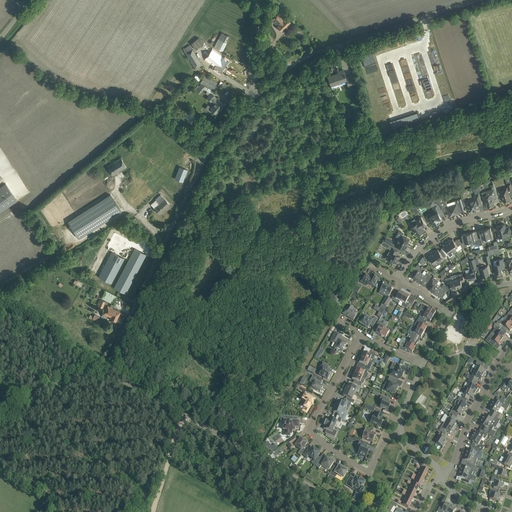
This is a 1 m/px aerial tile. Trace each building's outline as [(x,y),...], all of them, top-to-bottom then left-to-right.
[(271,19),(278,26),(277,26),(282,31),(285,29),(285,28),(291,23),(286,18),(285,19),(278,12),(271,19)] [(230,36),(225,34),(222,32),(214,47),(222,51),(230,36)] [(260,45),(266,50),(275,40),(269,35),(260,45)] [(198,39),(193,44),(200,51),(205,46),(198,39)] [(196,70),(203,66),(190,45),(183,49),(196,70)] [(229,60),(225,57),(224,57),(223,57),(212,49),(205,59),(215,66),(214,67),(220,72),(229,60)] [(354,84),(353,81),(352,76),(346,78),(345,76),(345,74),(344,74),(342,69),(337,71),(338,74),(334,75),(334,74),(328,76),(331,86),(346,80),(348,86),(354,84)] [(419,82),(431,79),(429,74),(418,77),(419,82)] [(213,90),(217,83),(204,76),(200,83),(213,90)] [(209,88),(207,87),(200,84),(199,86),(198,85),(194,89),(195,90),(199,94),(202,89),(203,89),(206,90),(207,91),(205,93),(208,95),(211,92),(213,91),(209,88)] [(208,104),(205,108),(210,112),(212,110),(216,113),(220,110),(219,109),(224,104),(220,101),(218,99),(218,100),(215,97),(211,93),(210,94),(207,98),(211,101),(212,101),(215,103),(211,107),(208,104)] [(186,113),(181,118),(187,124),(191,119),(193,120),(195,118),(188,112),(186,114),(186,113)] [(417,112),(390,121),(393,130),(398,128),(397,127),(419,120),(420,119),(417,112)] [(154,132),(148,140),(158,147),(167,134),(160,129),(157,134),(154,132)] [(150,157),(140,157),(140,160),(137,160),(137,168),(141,169),(141,164),(150,164),(150,157)] [(112,175),(126,167),(121,158),(107,166),(112,175)] [(179,167),(175,179),(183,182),(187,170),(179,167)] [(6,184),(0,187),(0,212),(17,201),(6,184)] [(471,200),(465,202),(467,207),(468,207),(470,211),(473,210),(473,211),(476,210),(476,209),(479,208),(478,206),(482,204),(479,194),(478,194),(477,191),(476,186),(468,188),(470,192),(474,191),(475,195),(474,195),(475,200),(471,201),(471,200)] [(504,202),(511,200),(506,187),(503,188),(504,191),(501,192),(504,202)] [(492,197),(496,195),(494,189),(482,193),(486,204),(487,203),(488,207),(494,205),(492,197)] [(110,194),(68,221),(79,238),(121,211),(110,194)] [(161,195),(155,199),(156,200),(151,204),(159,214),(170,204),(161,195)] [(444,197),(437,199),(441,206),(446,205),(447,203),(444,197)] [(448,206),(446,207),(449,216),(460,213),(459,212),(460,212),(462,212),(463,211),(464,210),(461,198),(455,200),(455,201),(447,203),(448,206)] [(442,211),(439,205),(438,204),(432,206),(435,211),(426,216),(428,220),(431,218),(434,224),(440,221),(439,219),(441,218),(438,213),(442,211)] [(68,206),(63,210),(66,214),(71,211),(68,206)] [(58,209),(45,217),(48,221),(61,213),(58,209)] [(427,225),(422,218),(421,216),(415,220),(417,222),(411,227),(417,235),(425,230),(423,228),(427,225)] [(511,234),(509,226),(505,227),(505,224),(496,226),(499,237),(507,235),(511,234)] [(485,229),(487,238),(490,237),(490,240),(493,240),(490,228),(485,229)] [(480,236),(477,236),(479,245),(482,245),(482,242),(487,241),(487,238),(485,229),(479,230),(480,236)] [(473,232),(467,233),(469,242),(470,245),(476,244),(476,246),(479,245),(477,236),(474,237),(473,232)] [(406,246),(407,244),(410,239),(402,235),(400,238),(399,238),(395,245),(405,250),(407,246),(406,246)] [(114,287),(125,293),(152,243),(141,237),(114,287)] [(449,240),(447,241),(455,253),(462,248),(458,239),(454,241),(453,239),(450,241),(449,240)] [(444,246),(441,248),(446,255),(447,256),(448,255),(450,258),(454,255),(453,254),(455,253),(447,241),(445,243),(446,244),(443,246),(444,246)] [(490,250),(498,248),(497,241),(493,242),(494,245),(489,246),(490,250)] [(392,246),(385,258),(389,260),(395,264),(400,256),(396,254),(396,253),(397,253),(399,250),(392,246)] [(446,255),(441,248),(438,250),(438,249),(435,251),(434,250),(433,252),(441,263),(443,261),(441,259),(446,255)] [(112,252),(98,277),(106,281),(111,283),(124,258),(112,252)] [(433,268),(441,263),(433,252),(431,253),(431,254),(429,256),(433,262),(431,264),(433,268)] [(505,268),(504,263),(503,259),(499,259),(499,260),(496,260),(497,264),(494,264),(495,274),(502,273),(501,268),(505,268)] [(484,264),(477,266),(479,274),(481,273),(482,277),(490,275),(487,266),(484,267),(484,264)] [(413,279),(416,281),(422,273),(420,271),(422,269),(417,265),(412,271),(415,273),(413,277),(414,278),(413,279)] [(477,279),(474,270),(470,271),(470,272),(466,273),(467,275),(468,281),(473,279),(473,280),(477,279)] [(422,273),(416,281),(420,283),(420,282),(422,283),(424,280),(427,282),(432,276),(427,272),(425,275),(422,273)] [(457,278),(454,279),(457,288),(461,287),(461,286),(462,286),(461,282),(464,281),(462,273),(456,275),(457,278)] [(378,280),(378,279),(371,275),(370,277),(365,274),(360,282),(367,286),(368,284),(376,289),(380,282),(378,280)] [(454,289),(457,288),(454,279),(452,280),(451,276),(445,278),(447,286),(450,285),(452,289),(453,289),(454,289)] [(430,291),(434,293),(439,285),(441,282),(433,277),(429,283),(432,285),(430,289),(431,290),(430,291)] [(384,283),(382,287),(380,290),(389,295),(394,288),(384,283)] [(439,285),(434,293),(437,295),(437,294),(439,295),(441,292),(445,294),(448,289),(447,286),(443,284),(441,286),(439,285)] [(341,306),(336,290),(328,293),(334,308),(341,306)] [(116,296),(112,294),(105,291),(102,298),(112,304),(116,296)] [(397,296),(394,294),(391,300),(396,303),(398,301),(400,302),(404,294),(400,292),(397,296)] [(409,297),(404,294),(400,302),(403,303),(402,306),(406,309),(410,304),(411,302),(408,300),(409,297)] [(381,305),(386,308),(391,300),(386,297),(381,305)] [(347,305),(345,310),(342,314),(346,316),(347,315),(349,317),(348,317),(353,320),(358,313),(354,311),(355,309),(347,305)] [(419,309),(425,313),(433,317),(435,312),(428,308),(422,305),(419,309)] [(104,313),(104,314),(107,315),(111,317),(110,319),(116,322),(120,312),(112,309),(112,308),(108,306),(105,312),(104,313)] [(376,306),(374,309),(379,313),(382,314),(384,311),(376,306)] [(418,319),(425,323),(427,320),(430,322),(433,317),(425,313),(424,315),(421,314),(418,319)] [(368,319),(364,316),(361,315),(359,318),(362,319),(359,324),(368,329),(369,326),(372,328),(377,319),(374,318),(372,317),(371,317),(369,318),(368,319)] [(416,328),(424,333),(426,328),(424,326),(425,323),(418,319),(415,324),(418,326),(416,328)] [(375,333),(380,336),(384,329),(388,323),(387,322),(385,322),(384,323),(383,323),(383,324),(378,321),(374,329),(377,330),(375,333)] [(497,326),(506,332),(508,329),(510,331),(511,328),(511,325),(506,321),(504,323),(502,322),(501,321),(499,323),(498,322),(496,325),(497,326)] [(497,326),(492,333),(502,341),(506,336),(504,334),(506,332),(497,326)] [(409,335),(416,339),(418,336),(421,337),(424,333),(416,328),(414,327),(411,332),(409,330),(407,334),(409,335)] [(384,329),(380,336),(385,339),(388,334),(391,336),(394,331),(389,328),(387,330),(384,329)] [(335,332),(331,340),(337,343),(334,349),(336,350),(336,351),(339,353),(340,351),(342,353),(347,343),(343,341),(337,337),(339,334),(335,332)] [(502,341),(492,333),(486,341),(494,347),(496,344),(499,345),(502,341)] [(403,337),(401,340),(415,348),(417,343),(415,342),(416,339),(409,335),(407,339),(403,337)] [(412,353),(415,348),(401,340),(399,344),(400,344),(399,346),(400,346),(398,350),(409,354),(408,353),(409,351),(412,353)] [(363,353),(361,358),(369,361),(373,363),(374,361),(373,359),(376,352),(370,350),(370,352),(368,351),(366,354),(363,353)] [(368,363),(369,361),(361,358),(359,363),(370,367),(371,365),(368,363)] [(474,365),(471,370),(484,376),(485,374),(484,374),(486,371),(482,369),(484,364),(478,361),(475,366),(474,365)] [(331,367),(326,365),(322,363),(319,368),(322,369),(319,375),(327,379),(331,372),(329,370),(331,367)] [(390,375),(400,379),(402,375),(403,375),(404,373),(403,372),(405,368),(401,366),(399,365),(397,364),(394,371),(392,370),(390,375)] [(354,374),(362,378),(366,379),(368,375),(367,374),(368,371),(363,368),(361,371),(356,369),(354,374)] [(470,376),(469,380),(476,383),(478,380),(481,381),(482,378),(483,379),(484,376),(471,370),(470,372),(474,374),(473,377),(470,376)] [(354,384),(359,386),(360,383),(361,380),(362,378),(354,374),(352,379),(355,381),(354,384)] [(323,381),(318,379),(313,376),(310,382),(314,384),(312,387),(320,392),(323,387),(320,386),(323,381)] [(397,380),(393,378),(389,377),(387,383),(389,384),(386,391),(394,395),(398,386),(393,384),(393,383),(396,384),(397,380)] [(463,388),(477,394),(478,392),(477,392),(478,389),(475,387),(476,383),(469,380),(467,383),(470,385),(468,388),(465,386),(463,388)] [(511,390),(511,381),(509,386),(506,383),(502,389),(505,392),(506,390),(508,391),(510,389),(511,390)] [(359,386),(354,384),(353,383),(351,387),(348,385),(347,386),(346,386),(344,390),(354,394),(355,392),(358,393),(360,388),(363,389),(363,388),(359,386)] [(312,393),(301,387),(300,386),(298,390),(305,394),(302,399),(306,402),(303,407),(304,408),(302,411),(306,414),(311,405),(312,405),(315,400),(309,397),(312,393)] [(462,398),(467,400),(468,401),(470,398),(473,399),(475,396),(476,396),(477,394),(463,388),(461,393),(463,394),(462,398)] [(345,401),(351,403),(353,404),(355,401),(352,400),(354,394),(344,390),(342,394),(344,395),(343,396),(347,398),(345,401)] [(391,404),(389,403),(388,403),(389,400),(381,396),(379,403),(381,404),(380,408),(388,411),(391,404)] [(457,407),(465,411),(466,409),(465,408),(467,406),(464,404),(467,400),(460,397),(457,401),(456,401),(455,404),(455,405),(457,407)] [(334,407),(344,411),(346,407),(349,409),(351,403),(345,401),(342,399),(340,402),(338,401),(337,405),(335,404),(334,407)] [(493,402),(491,405),(500,410),(502,408),(507,411),(510,405),(502,400),(500,403),(495,400),(494,403),(493,402)] [(375,409),(366,405),(364,409),(373,413),(375,409)] [(499,413),(500,410),(491,405),(490,407),(490,408),(489,410),(493,412),(491,415),(498,419),(501,414),(499,413)] [(334,417),(342,420),(344,421),(346,415),(343,414),(344,411),(334,407),(333,409),(335,409),(333,413),(336,414),(334,417)] [(463,414),(465,411),(457,407),(456,409),(453,408),(449,414),(456,418),(458,414),(461,416),(462,414),(463,414)] [(383,420),(381,419),(383,416),(376,413),(374,416),(373,416),(372,419),(370,423),(373,425),(373,424),(380,427),(383,420)] [(444,423),(446,424),(454,429),(456,427),(455,426),(456,424),(454,422),(456,418),(449,414),(447,413),(446,414),(447,416),(448,417),(444,423)] [(483,418),(482,420),(494,428),(495,428),(500,421),(491,415),(489,418),(486,416),(484,418),(483,418)] [(299,422),(298,422),(292,422),(293,417),(281,416),(280,420),(284,420),(284,426),(285,427),(284,435),(290,436),(290,433),(292,433),(292,431),(294,431),(294,428),(299,428),(299,422)] [(325,423),(334,427),(335,424),(340,426),(342,420),(334,417),(332,416),(331,419),(328,418),(327,421),(326,421),(325,423)] [(494,428),(482,420),(480,423),(481,423),(480,425),(483,427),(482,430),(489,435),(494,428)] [(333,430),(334,427),(325,423),(324,426),(325,426),(324,429),(326,430),(325,433),(335,438),(337,432),(333,430)] [(453,432),(454,429),(446,424),(445,427),(442,426),(439,431),(445,434),(447,432),(450,434),(452,431),(453,432)] [(472,435),(481,441),(483,438),(485,439),(488,434),(480,429),(478,432),(476,431),(475,434),(474,433),(472,435)] [(376,435),(374,434),(365,430),(362,438),(373,442),(376,435)] [(443,447),(447,441),(444,439),(446,437),(440,433),(437,438),(439,440),(436,443),(443,447)] [(479,444),(481,441),(472,435),(471,438),(472,438),(471,441),(473,442),(471,446),(479,450),(481,445),(479,444)] [(301,438),(300,439),(298,442),(296,441),(294,438),(286,443),(291,450),(294,447),(295,446),(301,451),(307,443),(306,443),(307,442),(303,439),(303,440),(301,438)] [(266,444),(264,447),(268,449),(273,452),(278,448),(275,444),(272,447),(268,442),(266,444)] [(366,458),(369,450),(366,449),(368,445),(360,442),(357,448),(360,449),(358,454),(366,458)] [(480,451),(479,450),(471,446),(470,450),(468,449),(466,453),(465,454),(478,459),(480,451)] [(314,460),(320,453),(319,452),(316,450),(312,447),(311,450),(307,447),(302,454),(307,458),(309,456),(314,460)] [(279,450),(273,454),(275,458),(282,453),(280,450),(279,450)] [(511,458),(511,454),(509,453),(507,452),(503,458),(502,457),(499,462),(502,463),(502,464),(510,468),(511,464),(511,458),(511,459),(511,458)] [(478,459),(465,454),(465,456),(466,456),(464,460),(468,461),(467,464),(470,465),(475,467),(476,464),(478,459)] [(329,460),(326,458),(324,461),(322,460),(323,460),(320,458),(314,465),(319,469),(321,466),(329,470),(333,463),(332,462),(332,461),(330,460),(329,460)] [(478,468),(475,467),(467,464),(466,467),(462,466),(461,470),(460,470),(459,471),(472,476),(473,472),(476,473),(478,473),(479,469),(478,468)] [(418,473),(425,476),(427,473),(426,473),(427,470),(417,465),(416,468),(420,469),(418,473)] [(334,467),(332,471),(329,475),(335,479),(337,475),(343,479),(348,471),(344,469),(344,467),(342,466),(340,467),(339,466),(337,468),(334,467)] [(506,469),(502,467),(499,466),(497,471),(499,472),(498,476),(507,479),(508,477),(507,476),(508,473),(505,472),(506,469)] [(469,484),(472,476),(459,471),(459,473),(460,473),(458,477),(462,478),(461,481),(469,484)] [(424,479),(425,476),(418,473),(417,476),(413,474),(412,476),(422,481),(423,479),(424,479)] [(354,479),(350,477),(346,485),(349,487),(352,489),(357,491),(356,492),(360,495),(360,494),(364,488),(362,486),(365,481),(359,477),(359,478),(355,476),(354,479)] [(422,481),(412,476),(411,479),(414,480),(413,484),(418,486),(420,487),(422,484),(421,483),(422,481)] [(502,481),(498,479),(492,477),(491,482),(495,483),(494,487),(503,491),(504,488),(503,488),(504,485),(501,484),(502,481)] [(409,488),(416,492),(418,489),(417,488),(418,486),(413,484),(408,481),(407,483),(411,485),(409,488)] [(403,492),(413,497),(414,495),(415,495),(416,492),(409,488),(407,491),(404,490),(403,492)] [(490,499),(499,502),(500,500),(499,499),(500,496),(497,495),(499,492),(491,489),(489,494),(491,495),(490,499)] [(413,497),(403,492),(402,494),(405,496),(404,499),(411,503),(412,499),(413,497)] [(411,503),(404,499),(402,502),(398,501),(397,503),(407,508),(408,505),(409,506),(411,503)] [(392,502),(387,511),(388,511),(390,511),(392,508),(395,509),(397,505),(392,502)] [(444,511),(447,511),(452,505),(451,504),(450,505),(446,503),(444,506),(442,504),(437,511),(444,511)]
